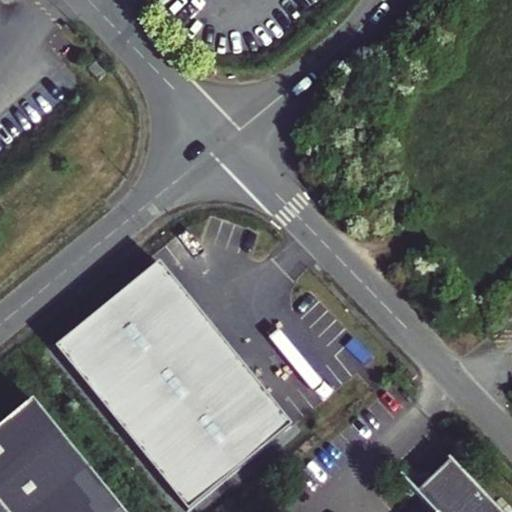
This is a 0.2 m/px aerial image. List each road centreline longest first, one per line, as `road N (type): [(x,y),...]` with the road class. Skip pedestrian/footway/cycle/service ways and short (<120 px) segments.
road 1 (unclassified): [(225,140),(511,438)]
road 2 (unclassified): [(0,323),(225,140)]
road 3 (unclassified): [(225,140),(356,34),(384,0)]
road 4 (unclassified): [(89,0),(225,140)]
road 5 (unknown): [(472,397),(361,497)]
